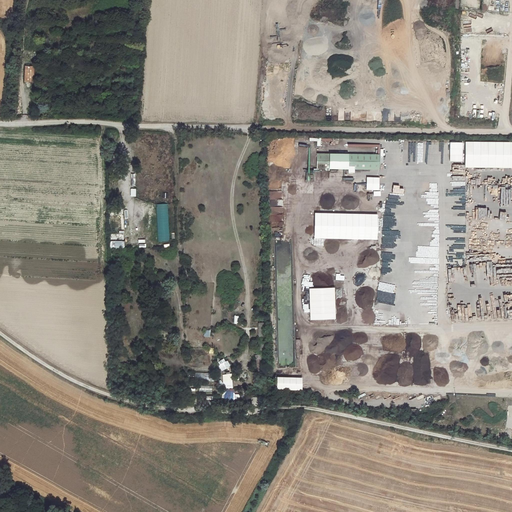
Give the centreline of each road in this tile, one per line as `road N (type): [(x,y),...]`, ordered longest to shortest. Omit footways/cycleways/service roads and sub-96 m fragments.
road 1 (unclassified): [(0,332),(66,377),(144,405),(303,406),(511,450)]
road 2 (unclassified): [(0,124),(261,126)]
road 3 (track): [(249,126),(231,196),(246,283),(245,356)]
